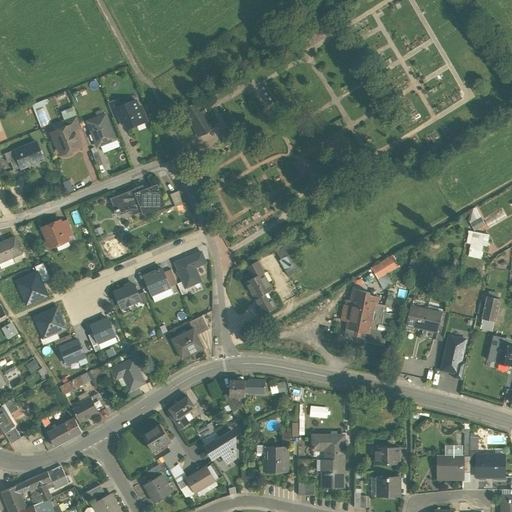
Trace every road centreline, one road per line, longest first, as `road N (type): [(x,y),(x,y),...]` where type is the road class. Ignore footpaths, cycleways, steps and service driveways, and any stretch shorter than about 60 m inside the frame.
road 1 (secondary): [(511,422),(302,371),(221,365)]
road 2 (residential): [(0,225),(177,160)]
road 3 (residential): [(177,160),(154,91),(98,0)]
road 4 (secondary): [(221,365),(95,435)]
road 5 (residential): [(210,236),(82,297)]
road 6 (residential): [(210,236),(218,257),(221,365)]
